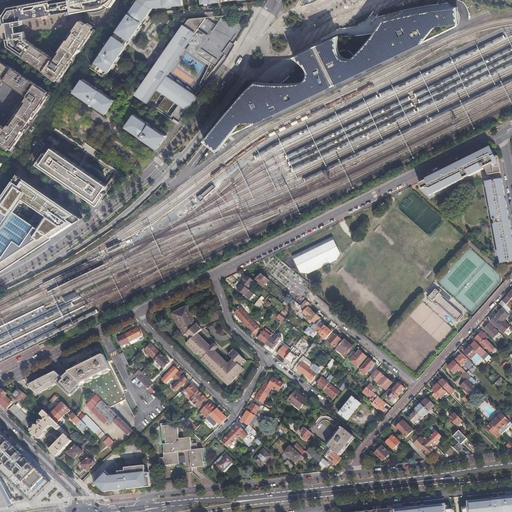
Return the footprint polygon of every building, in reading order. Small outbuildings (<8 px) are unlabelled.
[(5,45),(21,56),(25,58),(28,61),(44,71),(53,58),(26,40),(25,32),(21,32),(20,26),(24,25),(23,20),(67,12),(67,15),(72,14),(72,13),(70,0),(49,0),(8,7),(2,16),(3,24),(0,27),(0,34),(4,38),(5,45)] [(110,6),(111,7),(115,0),(70,0),(72,13),(85,10),(85,12),(88,12),(90,14),(92,15),(95,15),(97,15),(100,15),(103,13),(105,11),(107,8),(108,7),(110,6)] [(138,0),(129,14),(118,30),(129,38),(131,39),(142,24),(144,21),(153,8),(171,6),(175,6),(184,5),(183,3),(183,0),(138,0)] [(307,48),(287,59),(290,61),(292,63),(293,66),(294,70),(293,73),(292,76),(290,78),(287,81),(283,82),(280,82),(272,82),(264,81),(255,80),(207,135),(220,145),(252,123),(264,116),(277,110),(430,37),(460,23),(459,6),(436,9),(412,13),(393,17),(382,30),(370,32),(359,33),(348,33),(340,33),(331,37),(321,41),(307,48)] [(174,118),(179,122),(187,111),(185,110),(196,95),(194,94),(196,92),(188,86),(186,89),(184,88),(186,85),(178,80),(177,82),(175,81),(176,80),(168,74),(185,50),(189,53),(193,56),(193,55),(207,65),(210,62),(212,63),(220,68),(228,57),(245,28),(235,21),(232,26),(220,19),(211,29),(207,17),(191,18),(190,19),(189,19),(188,20),(177,36),(172,43),(168,49),(169,50),(162,59),(165,61),(161,67),(157,65),(137,94),(146,100),(144,101),(152,107),(162,93),(165,96),(156,109),(165,115),(174,102),(178,105),(169,118),(172,120),(174,118)] [(53,58),(44,71),(58,81),(59,80),(60,81),(73,61),(72,60),(80,49),(81,50),(95,31),(92,29),(93,28),(88,24),(86,25),(79,20),(78,22),(76,26),(75,26),(53,58)] [(115,34),(113,36),(125,44),(127,41),(129,38),(118,30),(115,34)] [(94,64),(92,67),(104,76),(109,70),(110,70),(114,65),(116,61),(127,46),(125,44),(113,36),(100,55),(94,64)] [(159,56),(158,61),(159,62),(157,65),(161,67),(165,61),(162,59),(169,50),(168,49),(164,55),(163,54),(161,53),(160,52),(159,56)] [(11,70),(12,69),(0,60),(0,130),(3,127),(0,124),(0,78),(3,81),(11,70)] [(202,87),(196,95),(185,110),(187,111),(220,68),(212,63),(201,85),(202,87)] [(33,102),(12,133),(3,127),(0,130),(0,143),(10,151),(11,150),(12,151),(27,129),(26,128),(34,116),(35,117),(49,97),(48,96),(46,95),(48,93),(28,80),(28,81),(21,77),(22,76),(12,69),(11,70),(3,81),(24,96),(33,102)] [(99,89),(84,79),(83,81),(75,92),(92,105),(106,114),(114,102),(115,100),(114,99),(102,91),(99,89)] [(165,137),(166,135),(135,114),(134,116),(126,128),(139,137),(157,149),(165,137)] [(49,129),(53,132),(56,128),(59,124),(55,121),(49,129)] [(37,164),(97,206),(105,194),(103,192),(107,185),(107,184),(53,147),(48,154),(45,152),(37,164)] [(489,175),(501,173),(500,165),(499,163),(498,158),(498,156),(495,157),(491,149),(477,155),(477,154),(425,180),(426,181),(420,184),(421,186),(420,187),(430,196),(464,179),(469,176),(469,177),(484,169),(484,168),(485,167),(485,169),(489,175)] [(511,238),(511,239),(511,236),(508,221),(507,221),(506,216),(509,215),(506,199),(504,199),(504,196),(505,196),(502,179),(495,180),(495,182),(494,182),(493,181),(485,182),(486,188),(487,188),(493,220),(494,220),(495,224),(493,224),(500,259),(502,259),(503,263),(508,262),(510,261),(511,261),(511,238)] [(0,271),(52,237),(47,233),(45,232),(36,226),(15,211),(5,204),(0,200),(0,271)] [(437,214),(434,217),(434,218),(427,227),(435,233),(445,221),(437,214)] [(333,236),(292,256),(301,273),(308,274),(337,260),(341,253),(333,236)] [(270,280),(262,274),(259,277),(259,276),(256,279),(259,281),(258,282),(264,287),(270,280)] [(254,280),(249,276),(247,278),(246,277),(243,280),(245,281),(243,283),(248,287),(254,280)] [(255,294),(243,284),(238,290),(250,300),(255,294)] [(458,320),(463,315),(443,297),(446,294),(442,290),(441,292),(437,289),(436,290),(430,296),(430,297),(429,298),(432,301),(433,300),(437,303),(438,302),(458,320)] [(511,291),(503,301),(507,304),(510,308),(511,305),(511,303),(509,301),(511,299),(511,291)] [(75,292),(61,298),(64,304),(78,297),(75,292)] [(305,300),(301,305),(304,308),(309,303),(305,300)] [(503,301),(502,300),(500,303),(504,308),(511,315),(511,309),(510,308),(507,304),(503,301)] [(214,352),(211,348),(202,340),(203,340),(201,338),(201,339),(197,335),(202,329),(197,323),(196,325),(193,321),(195,321),(187,306),(173,313),(180,328),(181,327),(186,336),(187,334),(189,337),(189,338),(189,340),(190,341),(187,344),(198,354),(199,353),(204,358),(203,359),(229,385),(244,370),(241,366),(243,365),(243,363),(242,362),(245,359),(235,349),(229,354),(235,360),(229,366),(224,361),(225,361),(222,359),(214,352)] [(319,319),(319,318),(321,317),(314,311),(308,306),(302,312),(308,318),(307,320),(311,323),(312,321),(315,323),(319,319)] [(235,313),(244,323),(250,317),(241,308),(235,313)] [(506,318),(507,319),(510,316),(503,309),(500,312),(506,318)] [(492,320),(488,316),(486,318),(491,323),(498,331),(500,333),(501,334),(503,331),(498,327),(506,318),(500,312),(492,320)] [(285,319),(279,314),(277,318),(280,321),(279,322),(281,324),(285,319)] [(250,317),(244,323),(248,328),(252,333),(259,327),(250,317)] [(314,330),(316,327),(321,321),(322,320),(319,318),(319,319),(315,323),(311,328),(312,328),(314,330)] [(316,327),(314,330),(317,333),(317,331),(321,334),(327,326),(324,324),(321,322),(317,327),(316,327)] [(494,338),(500,333),(498,331),(490,324),(487,326),(484,329),(494,338)] [(327,326),(321,334),(326,339),(328,337),(333,331),(330,329),(327,326)] [(134,330),(126,334),(130,342),(131,344),(139,341),(138,338),(142,336),(138,328),(134,330)] [(264,331),(271,337),(273,334),(266,328),(264,331)] [(258,338),(265,343),(271,337),(264,331),(263,331),(258,338)] [(333,331),(328,337),(331,339),(329,341),(335,346),(342,339),(340,337),(341,336),(336,332),(335,333),(333,331)] [(475,339),(474,340),(481,347),(484,349),(486,347),(493,353),(496,350),(486,340),(488,338),(482,331),(476,338),(475,339)] [(271,337),(265,343),(273,349),(284,335),(279,332),(274,339),(271,337)] [(130,342),(126,334),(118,338),(118,339),(117,340),(120,346),(130,342)] [(345,338),(337,348),(345,355),(353,345),(345,338)] [(469,345),(470,346),(476,352),(478,351),(479,350),(480,348),(481,347),(474,340),(469,345)] [(155,359),(161,353),(151,344),(146,350),(155,359)] [(281,344),(275,351),(285,359),(290,352),(281,344)] [(464,351),(472,359),(477,353),(476,352),(470,346),(464,351)] [(290,352),(285,359),(295,367),(300,360),(302,357),(296,352),(297,350),(294,347),(290,352)] [(369,358),(360,350),(350,362),(359,369),(360,369),(369,358)] [(170,362),(161,353),(155,359),(160,364),(164,368),(170,362)] [(462,366),(469,360),(462,353),(456,360),(462,366)] [(480,362),(483,359),(477,353),(472,359),(476,363),(478,361),(479,361),(480,362)] [(121,354),(120,355),(126,367),(128,364),(123,354),(122,355),(121,354)] [(97,395),(110,408),(126,400),(111,370),(104,355),(70,372),(82,384),(95,397),(97,395)] [(302,357),(300,360),(302,362),(310,368),(312,365),(302,357)] [(377,364),(369,358),(360,369),(368,375),(377,364)] [(460,369),(463,373),(465,371),(455,361),(448,367),(455,374),(460,369)] [(297,369),(304,374),(310,368),(302,362),(297,369)] [(175,379),(181,373),(175,367),(175,366),(174,367),(169,373),(163,379),(166,383),(173,377),(175,379)] [(310,368),(304,374),(312,380),(317,374),(313,371),(310,368)] [(393,382),(377,369),(371,377),(372,378),(372,377),(386,389),(393,382)] [(82,384),(70,372),(67,376),(63,377),(57,371),(40,381),(32,386),(33,389),(41,395),(58,384),(71,396),(72,395),(79,388),(82,384)] [(463,373),(460,375),(466,381),(468,379),(469,380),(471,377),(469,375),(467,373),(465,371),(463,373)] [(149,389),(151,387),(153,385),(147,379),(141,373),(137,378),(149,389)] [(188,380),(181,373),(175,379),(179,383),(183,387),(188,381),(187,381),(188,380)] [(267,379),(261,390),(268,394),(272,387),(279,391),(284,384),(273,377),(270,375),(267,379)] [(316,384),(324,390),(329,383),(322,377),(316,384)] [(493,385),(497,389),(505,381),(501,377),(493,385)] [(443,379),(439,382),(451,395),(454,392),(451,389),(452,388),(443,379)] [(470,395),(477,388),(474,385),(469,380),(468,379),(466,381),(462,385),(467,390),(466,391),(470,395)] [(392,389),(399,395),(405,388),(398,382),(392,389)] [(193,397),(199,391),(193,384),(192,385),(190,383),(183,390),(185,392),(187,391),(193,397)] [(329,383),(324,390),(329,394),(334,398),(339,391),(329,383)] [(439,397),(440,398),(447,392),(438,384),(432,390),(435,393),(439,397)] [(393,402),(399,395),(392,389),(390,388),(386,393),(390,396),(388,398),(393,402)] [(8,394),(3,389),(0,391),(0,402),(6,408),(7,407),(8,408),(14,402),(16,400),(12,396),(8,394)] [(12,396),(16,400),(21,404),(28,396),(18,389),(15,393),(14,392),(11,395),(12,396)] [(268,394),(261,390),(256,398),(263,402),(268,394)] [(202,406),(208,399),(199,391),(193,397),(190,401),(198,409),(202,406)] [(295,391),(288,399),(300,409),(306,400),(295,391)] [(378,397),(379,397),(376,394),(374,396),(377,399),(373,404),(383,412),(385,409),(383,407),(386,404),(378,397)] [(129,435),(134,431),(110,408),(97,395),(95,397),(90,402),(87,406),(93,411),(92,412),(105,424),(108,421),(112,424),(114,421),(129,435)] [(352,396),(339,413),(347,420),(361,403),(352,396)] [(427,397),(421,404),(429,412),(434,416),(436,414),(432,410),(431,411),(430,410),(435,405),(427,397)] [(82,430),(87,425),(63,402),(59,406),(56,409),(63,417),(67,412),(71,415),(70,416),(77,423),(76,424),(82,430)] [(211,414),(217,408),(210,402),(201,412),(207,418),(211,414)] [(250,407),(248,411),(255,415),(260,407),(252,403),(250,407)] [(415,409),(416,410),(421,416),(423,417),(429,412),(421,404),(420,403),(415,409)] [(27,427),(32,421),(14,404),(9,409),(9,410),(27,427)] [(272,411),(262,405),(260,407),(261,409),(270,414),(272,411)] [(226,418),(217,408),(211,414),(216,419),(220,424),(226,418)] [(50,415),(57,423),(63,417),(56,409),(50,415)] [(69,450),(77,442),(67,432),(63,428),(57,423),(50,415),(45,410),(41,414),(44,417),(44,418),(43,420),(42,420),(42,419),(41,419),(41,420),(40,420),(39,419),(38,420),(39,421),(39,422),(39,423),(38,425),(36,424),(34,422),(29,428),(30,430),(31,430),(36,435),(40,439),(41,439),(42,438),(46,434),(46,433),(45,432),(45,431),(51,426),(52,427),(53,427),(53,426),(54,426),(60,432),(64,436),(50,449),(57,456),(66,447),(69,450)] [(416,410),(408,418),(414,423),(421,416),(416,410)] [(255,415),(248,411),(243,419),(251,423),(255,415)] [(458,425),(463,421),(455,413),(451,417),(458,425)] [(511,423),(511,422),(504,415),(502,413),(492,423),(500,432),(506,425),(507,427),(511,423)] [(184,424),(193,433),(198,428),(192,423),(194,421),(190,418),(184,424)] [(396,428),(406,438),(414,430),(404,421),(396,428)] [(290,429),(281,422),(278,426),(281,429),(279,430),(278,432),(279,433),(278,433),(283,437),(287,432),(290,429)] [(497,438),(502,434),(500,432),(492,423),(491,423),(486,428),(486,429),(489,433),(491,432),(497,438)] [(172,424),(161,425),(161,429),(163,429),(164,451),(163,451),(163,457),(160,457),(160,465),(179,463),(178,450),(190,450),(191,468),(203,467),(202,449),(197,449),(197,443),(191,443),(190,437),(179,438),(178,427),(173,428),(172,424)] [(305,427),(301,424),(297,428),(305,434),(302,437),(307,441),(309,438),(313,433),(305,427)] [(235,429),(232,432),(238,438),(245,431),(238,425),(235,429)] [(249,425),(247,428),(255,436),(258,433),(249,425)] [(339,455),(354,436),(342,427),(328,445),(329,446),(330,448),(339,455)] [(462,444),(468,439),(466,437),(463,433),(460,430),(454,436),(459,442),(462,444)] [(429,438),(435,444),(443,436),(437,431),(429,438)] [(238,438),(232,432),(223,441),(229,447),(238,438)] [(0,479),(13,504),(27,497),(32,502),(51,482),(0,433),(0,479)] [(116,445),(118,443),(116,441),(114,442),(111,439),(108,436),(107,437),(105,435),(101,439),(104,442),(105,442),(109,446),(113,442),(116,445)] [(390,438),(387,442),(393,449),(400,442),(393,435),(393,436),(392,435),(390,437),(390,438)] [(433,449),(436,446),(435,444),(429,438),(427,436),(424,439),(422,437),(415,444),(421,450),(422,449),(429,455),(434,449),(433,449)] [(454,447),(459,452),(464,447),(462,444),(459,442),(454,447)] [(327,466),(329,463),(311,447),(307,451),(305,450),(297,443),(294,447),(302,453),(301,454),(302,456),(306,459),(311,454),(320,462),(319,463),(324,467),(326,465),(327,466)] [(75,445),(68,453),(71,456),(72,455),(75,458),(78,454),(80,456),(84,452),(78,446),(77,447),(75,445)] [(299,460),(302,456),(301,454),(290,445),(284,452),(295,462),(298,459),(299,460)] [(381,447),(376,453),(383,461),(389,455),(389,454),(390,453),(383,446),(382,448),(381,447)] [(336,465),(342,458),(339,455),(330,448),(327,451),(331,454),(328,458),(336,465)] [(263,449),(254,459),(261,466),(271,456),(263,449)] [(225,452),(215,463),(217,465),(223,471),(234,461),(227,454),(225,452)] [(89,457),(82,465),(85,468),(84,469),(86,471),(87,471),(88,470),(88,471),(96,463),(89,457)] [(284,463),(290,468),(293,465),(288,460),(284,463)] [(106,470),(94,482),(97,485),(103,492),(120,490),(127,489),(147,486),(151,486),(149,472),(146,472),(145,465),(124,467),(125,470),(118,471),(118,474),(110,475),(108,473),(106,470)] [(511,511),(511,496),(507,497),(503,498),(503,497),(493,498),(493,499),(489,499),(469,501),(469,507),(463,508),(463,511),(511,511)]
